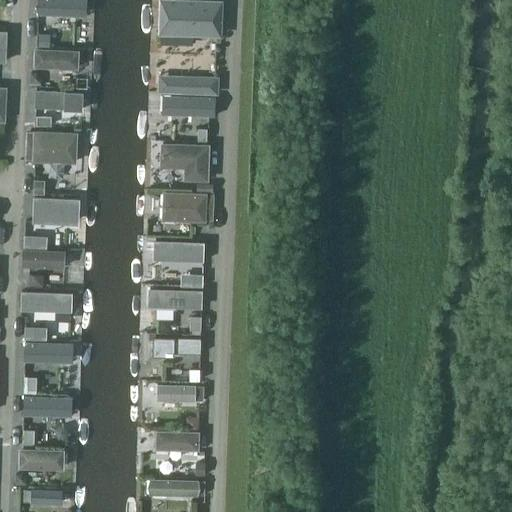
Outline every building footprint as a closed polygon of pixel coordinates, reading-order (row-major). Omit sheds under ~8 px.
[(39,0),(39,13),(87,16),(87,0),(39,0)] [(226,40),(228,2),(166,0),(163,0),(163,38),(226,40)] [(0,24),(0,57),(8,57),(9,25),(0,24)] [(50,44),(51,33),(40,33),(39,43),(39,44),(50,45),(50,44)] [(37,45),(36,65),(78,67),(79,47),(37,45)] [(41,72),(31,71),(30,84),(41,85),(41,72)] [(221,90),(221,74),(161,72),(161,88),(221,90)] [(0,116),(8,117),(10,82),(0,81),(0,116)] [(84,90),(36,87),(36,105),(65,106),(65,107),(84,108),(84,90)] [(216,96),(163,94),(163,114),(216,115),(216,96)] [(52,125),(52,115),(38,115),(37,124),(52,125)] [(79,159),(80,128),(36,126),(36,129),(29,128),(28,156),(35,156),(35,158),(79,159)] [(207,139),(208,127),(199,127),(198,139),(207,139)] [(212,177),(214,140),(164,138),(164,163),(188,164),(187,176),(212,177)] [(36,176),(35,190),(40,191),(46,191),(47,177),(36,176)] [(213,191),(213,182),(198,182),(198,190),(213,191)] [(216,217),(217,191),(213,191),(198,190),(166,189),(165,217),(210,218),(210,217),(216,217)] [(36,195),(35,220),(73,222),(74,196),(36,195)] [(157,235),(156,256),(184,257),(184,259),(204,260),(205,251),(205,238),(159,236),(157,235)] [(68,264),(68,246),(26,245),(25,263),(68,264)] [(205,272),(196,271),(196,283),(204,283),(205,272)] [(44,285),(44,274),(30,273),(29,284),(44,285)] [(149,288),(148,307),(202,309),(203,290),(149,288)] [(25,289),(25,308),(75,309),(76,290),(25,289)] [(190,317),(190,331),(201,331),(201,317),(190,317)] [(37,325),(27,324),(27,336),(36,337),(37,325)] [(210,347),(211,334),(204,333),(204,332),(159,331),(157,338),(158,346),(187,347),(187,351),(195,351),(195,347),(203,347),(204,347),(210,347)] [(61,361),(62,342),(26,341),(25,360),(61,361)] [(200,379),(200,368),(190,368),(190,379),(200,379)] [(37,393),(37,376),(25,375),(25,392),(37,393)] [(206,398),(207,383),(199,383),(199,382),(161,381),(160,397),(199,398),(199,397),(206,398)] [(61,394),(25,393),(24,413),(60,414),(61,394)] [(200,429),(200,416),(187,415),(187,428),(200,429)] [(35,442),(35,429),(26,429),(26,442),(35,442)] [(67,466),(68,446),(23,446),(22,465),(67,466)] [(206,474),(206,461),(196,461),(196,474),(206,474)] [(28,483),(28,478),(23,473),(16,473),(16,483),(28,483)] [(207,492),(208,479),(202,479),(202,477),(153,476),(151,484),(153,492),(201,493),(202,492),(207,492)] [(66,488),(34,487),(26,487),(25,500),(33,500),(33,501),(38,501),(38,502),(48,503),(48,501),(65,502),(66,488)]
